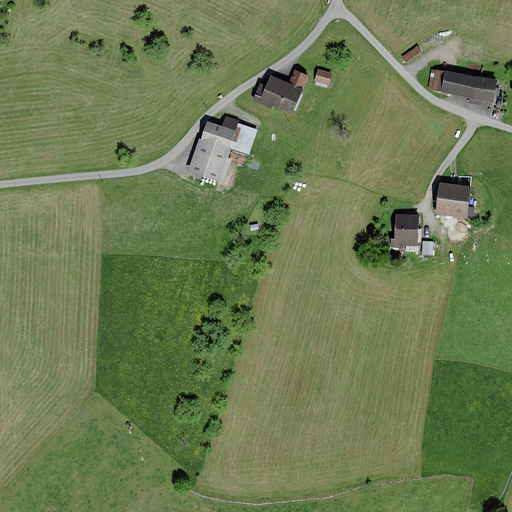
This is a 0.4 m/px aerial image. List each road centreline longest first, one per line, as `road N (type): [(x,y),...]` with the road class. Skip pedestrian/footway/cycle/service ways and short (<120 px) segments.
road 1 (unclassified): [(338,11),(156,166),(0,185)]
road 2 (unclassified): [(338,11),(439,104),(511,131)]
